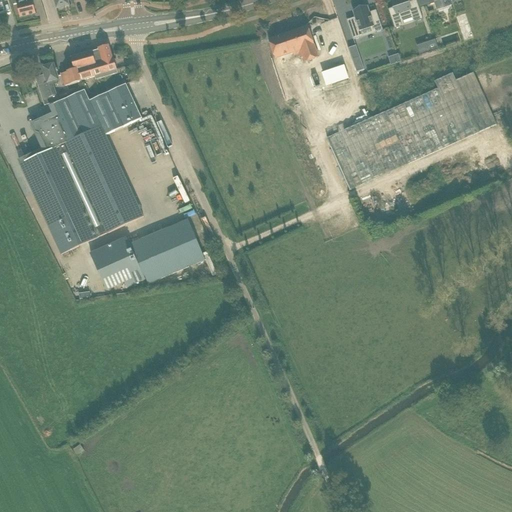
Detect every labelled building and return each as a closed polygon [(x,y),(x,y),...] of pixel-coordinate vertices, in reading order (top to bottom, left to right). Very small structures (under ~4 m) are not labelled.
[(11,0),(13,5),(17,4),(20,18),(36,14),(32,0),(11,0)] [(53,0),(56,9),(69,5),(67,0),(53,0)] [(388,9),(395,29),(401,27),(401,26),(402,25),(402,24),(401,24),(399,20),(414,15),(416,22),(423,19),(416,0),(414,0),(408,3),(406,0),(396,0),(392,2),(394,7),(388,9)] [(433,0),(437,10),(438,10),(438,9),(450,5),(451,5),(449,1),(452,0),(453,1),(456,0),(433,0)] [(347,20),(353,40),(360,38),(358,31),(373,26),(374,29),(372,29),(373,31),(374,30),(375,33),(383,30),(376,10),(369,13),(367,6),(366,7),(364,8),(363,6),(356,8),(357,11),(354,11),(353,11),(355,17),(347,20)] [(268,40),(269,42),(275,60),(293,53),(294,56),(298,55),(300,59),(302,58),(304,63),(319,57),(314,45),(308,27),(268,40)] [(435,40),(426,43),(429,53),(439,49),(435,40)] [(99,50),(91,53),(72,58),(75,70),(61,74),(64,86),(95,77),(96,81),(117,74),(113,59),(112,59),(109,46),(98,49),(99,50)] [(399,53),(388,57),(390,65),(401,61),(399,53)] [(360,57),(352,59),(357,73),(364,70),(360,57)] [(48,64),(47,66),(41,68),(44,75),(35,78),(44,106),(58,101),(52,82),(59,80),(58,77),(59,76),(57,69),(56,70),(54,64),(52,64),(51,63),(48,64)] [(308,71),(315,90),(330,85),(324,66),(308,71)] [(282,76),(287,89),(300,84),(296,71),(282,76)] [(438,89),(327,139),(350,190),(496,125),(473,73),(455,81),(452,74),(434,82),(438,89)] [(47,151),(20,164),(62,255),(143,217),(106,136),(142,119),(126,84),(90,101),(85,90),(53,105),(58,116),(44,122),(40,121),(34,123),(33,127),(36,133),(39,134),(47,151)] [(205,260),(188,220),(130,244),(126,238),(92,253),(91,257),(106,291),(125,283),(127,289),(146,282),(145,279),(146,278),(148,285),(205,260)]
